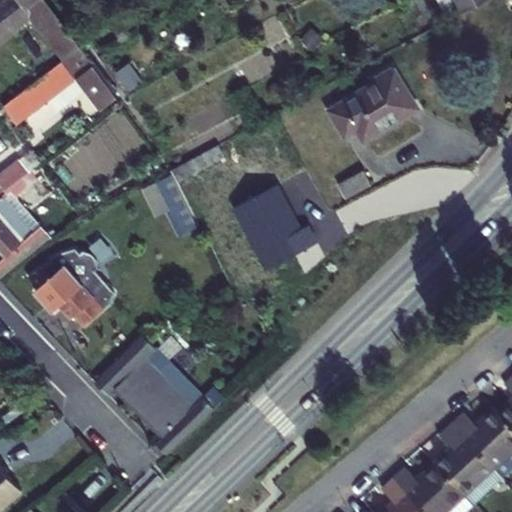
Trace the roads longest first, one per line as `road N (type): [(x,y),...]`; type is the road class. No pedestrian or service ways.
road 1 (secondary): [(511,159),(159,511)]
road 2 (secondary): [(195,511),(511,206)]
road 3 (residential): [(302,511),(511,332)]
road 4 (residential): [(0,309),(123,438)]
